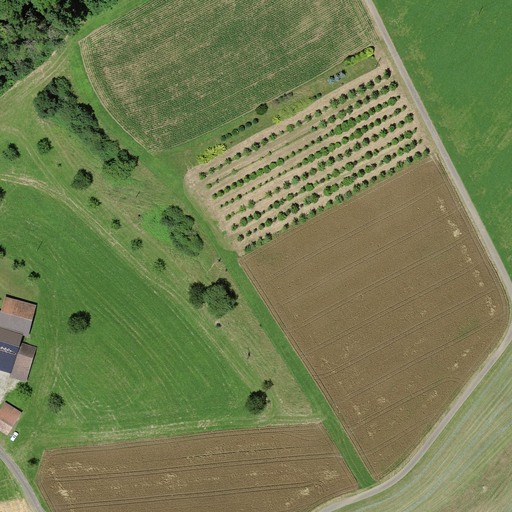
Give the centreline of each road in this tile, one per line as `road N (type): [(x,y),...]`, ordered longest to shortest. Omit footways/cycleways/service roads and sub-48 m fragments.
road 1 (track): [(511,295),(368,0)]
road 2 (track): [(321,511),(406,467),(511,327)]
